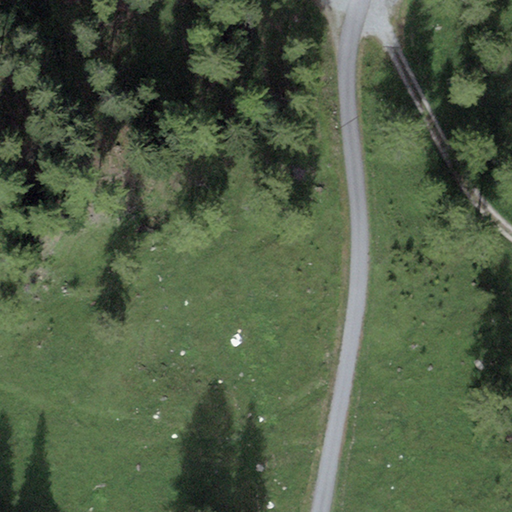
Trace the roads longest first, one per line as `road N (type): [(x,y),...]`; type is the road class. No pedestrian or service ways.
road 1 (track): [(359,0),(346,82),(359,279),(319,511)]
road 2 (track): [(511,234),(475,199),(391,43),(355,16)]
